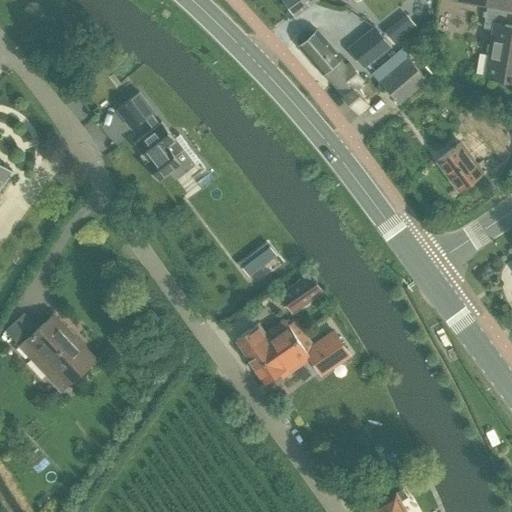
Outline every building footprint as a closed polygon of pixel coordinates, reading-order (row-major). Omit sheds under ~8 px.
[(284,0),(296,15),(315,0),(284,0)] [(511,10),(511,0),(453,0),(454,0),(487,6),(483,28),(493,29),(485,75),(511,79),(511,26),(504,25),(507,10),(511,10)] [(404,37),(394,24),(384,32),(394,45),(404,37)] [(391,47),(374,26),(348,47),(364,68),(391,47)] [(340,60),(342,59),(317,31),(299,46),(323,74),(325,73),(359,113),(368,105),(354,89),(364,80),(349,64),(346,67),(340,60)] [(399,104),(428,80),(409,57),(380,81),(399,104)] [(182,149),(161,122),(158,123),(151,114),(154,112),(139,92),(116,109),(132,129),(145,119),(152,128),(134,142),(147,160),(144,163),(159,182),(181,165),(174,155),(182,149)] [(460,189),(482,172),(461,143),(438,160),(460,189)] [(0,187),(11,173),(0,164),(0,187)] [(285,289),(279,294),(282,297),(291,311),(315,294),(321,290),(309,272),(298,280),(285,289)] [(95,358),(53,314),(19,346),(61,390),(95,358)] [(258,323),(235,339),(245,352),(244,352),(244,353),(255,368),(304,333),(295,320),(288,325),(284,319),(264,333),(258,323)] [(304,333),(255,368),(266,382),(279,373),(282,377),(284,376),(310,358),(320,373),(349,354),(333,330),(312,344),(310,341),(304,333)] [(406,511),(401,502),(408,498),(403,489),(396,493),(368,508),(369,511),(406,511)]
